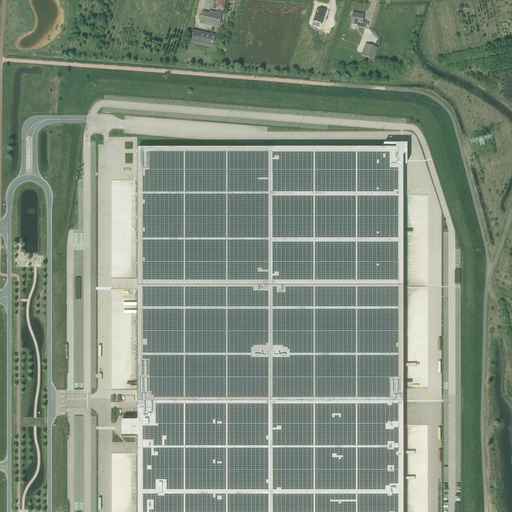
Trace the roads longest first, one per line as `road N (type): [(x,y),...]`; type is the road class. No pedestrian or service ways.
road 1 (unclassified): [(49,511),(48,197),(34,178)]
road 2 (unclassified): [(23,178),(9,197),(9,511)]
